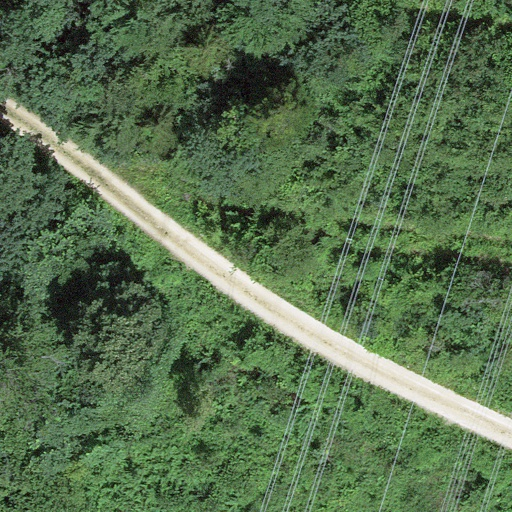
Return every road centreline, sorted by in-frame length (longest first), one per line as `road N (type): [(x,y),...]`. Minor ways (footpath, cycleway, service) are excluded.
road 1 (track): [(511,440),(306,341),(0,110)]
road 2 (track): [(511,241),(156,179),(103,189)]
